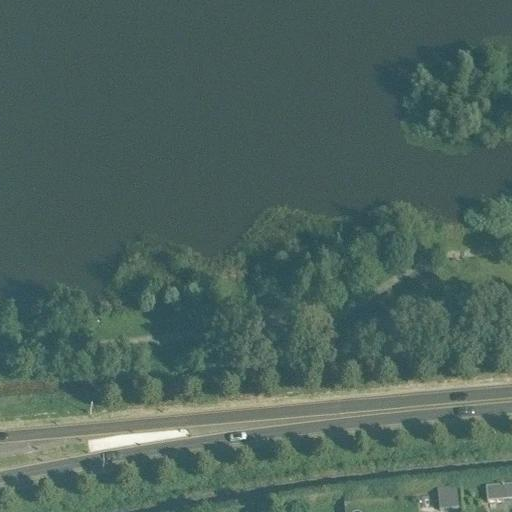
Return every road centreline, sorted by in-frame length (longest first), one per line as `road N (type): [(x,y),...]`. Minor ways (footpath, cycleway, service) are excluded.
road 1 (primary): [(0,476),(309,419)]
road 2 (primary): [(309,419),(127,426),(0,443)]
road 3 (primary): [(511,400),(309,419)]
